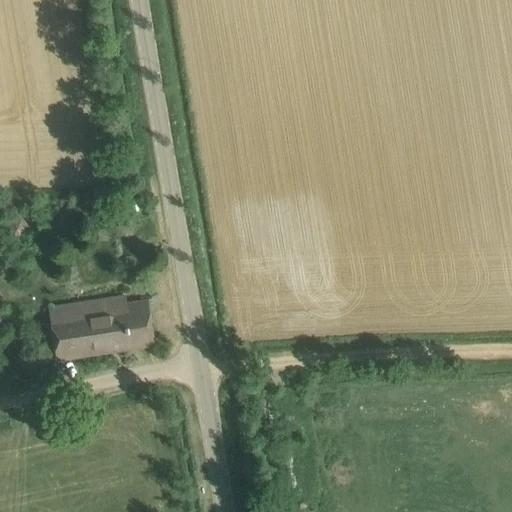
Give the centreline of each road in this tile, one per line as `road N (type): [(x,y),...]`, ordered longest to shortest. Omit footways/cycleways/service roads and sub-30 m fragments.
road 1 (tertiary): [(198,360),(135,0)]
road 2 (track): [(198,360),(511,349)]
road 3 (unclassified): [(0,402),(198,360)]
road 4 (tertiary): [(224,511),(198,360)]
